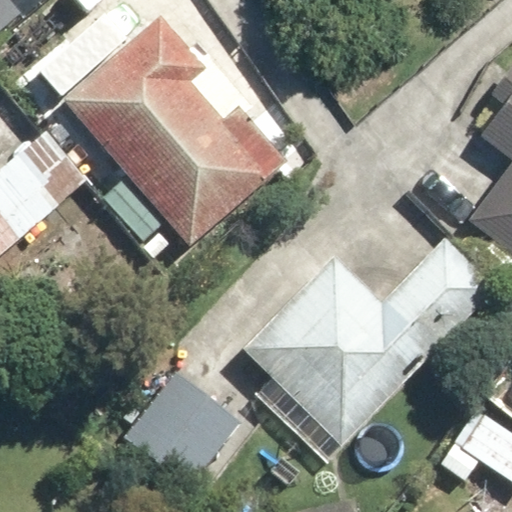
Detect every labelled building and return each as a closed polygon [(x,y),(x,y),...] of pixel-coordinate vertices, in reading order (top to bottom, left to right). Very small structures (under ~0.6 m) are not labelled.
[(194,77),(144,21),(126,38),(47,107),(176,253),(243,194),(274,166),(226,112),(207,129),(176,94),(194,77)] [(511,72),(500,64),(475,99),(489,109),(465,141),(499,165),(455,226),(511,266),(511,72)] [(0,247),(9,240),(0,229),(0,247)] [(331,451),(418,359),(481,292),(428,243),(366,309),(317,263),(230,356),(331,451)] [(161,382),(110,450),(175,499),(226,430),(161,382)] [(511,440),(461,409),(434,453),(506,498),(511,487),(511,440)]
